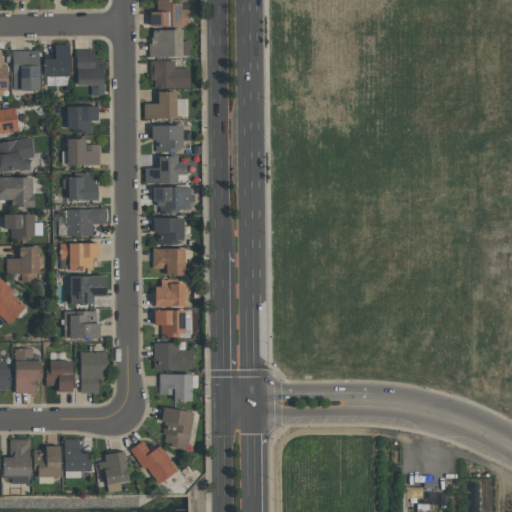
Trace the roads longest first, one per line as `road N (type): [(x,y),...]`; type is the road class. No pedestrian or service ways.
road 1 (residential): [(122,0),(125,419)]
road 2 (primary): [(218,0),(221,252)]
road 3 (primary): [(250,251),(246,0)]
road 4 (residential): [(511,448),(418,408),(326,402)]
road 5 (primary): [(252,403),(250,251)]
road 6 (primary): [(221,252),(223,404)]
road 7 (residential): [(0,419),(125,419)]
road 8 (residential): [(0,24),(123,22)]
